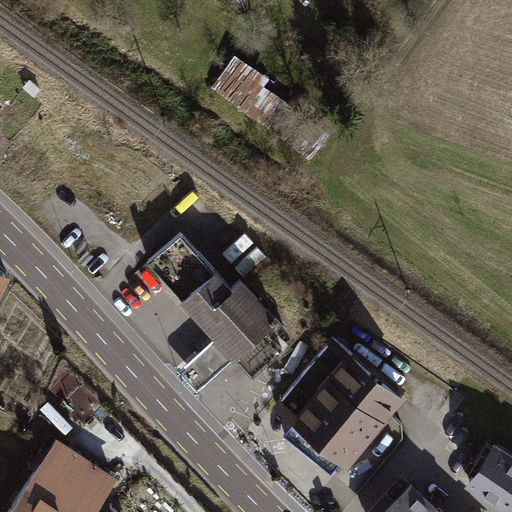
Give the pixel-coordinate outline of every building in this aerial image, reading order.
[(274,24),(292,0),(249,0),(248,3),(274,24)] [(210,88),(310,160),(330,133),(264,86),(271,77),(235,52),(210,88)] [(182,231),(148,262),(182,299),(180,301),(215,338),(234,357),(235,358),(236,357),(254,376),(290,344),(273,326),(281,319),(244,278),(235,286),(218,267),(216,269),(182,231)] [(0,303),(13,275),(0,269),(0,303)] [(287,434),(334,473),(343,462),(350,468),(409,397),(333,334),(274,404),(296,423),(287,434)] [(234,357),(215,338),(180,370),(198,391),(234,357)] [(8,511),(98,511),(119,477),(58,437),(8,511)] [(511,511),(511,449),(497,440),(468,483),(511,511)] [(448,511),(416,482),(388,511),(448,511)]
